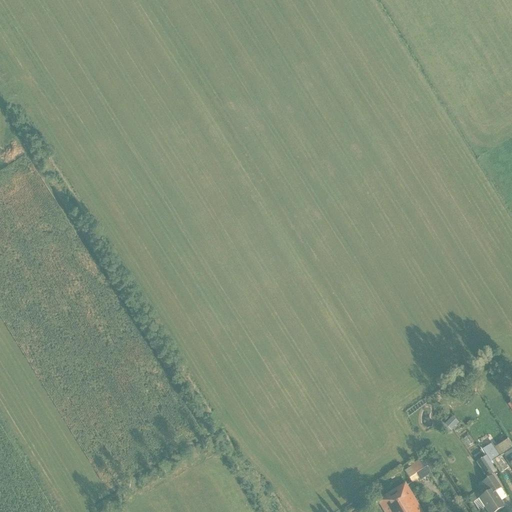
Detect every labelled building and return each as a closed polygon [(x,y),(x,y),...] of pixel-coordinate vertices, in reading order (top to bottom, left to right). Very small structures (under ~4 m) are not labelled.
[(458,423),(452,417),(445,425),(451,431),(458,423)] [(457,429),(462,437),(467,433),(461,425),(457,429)] [(484,435),(477,438),(480,445),(487,442),(484,435)] [(511,445),(508,439),(495,448),(492,443),(483,450),(492,463),(493,462),(501,474),(509,468),(508,467),(511,466),(511,467),(511,445)] [(486,456),(478,461),(490,477),(497,472),(486,456)] [(411,466),(420,481),(432,474),(422,459),(411,466)] [(488,511),(495,511),(504,506),(495,492),(500,489),(493,477),(482,484),(488,493),(480,499),(488,511)] [(384,511),(421,511),(405,484),(377,501),(384,511)]
